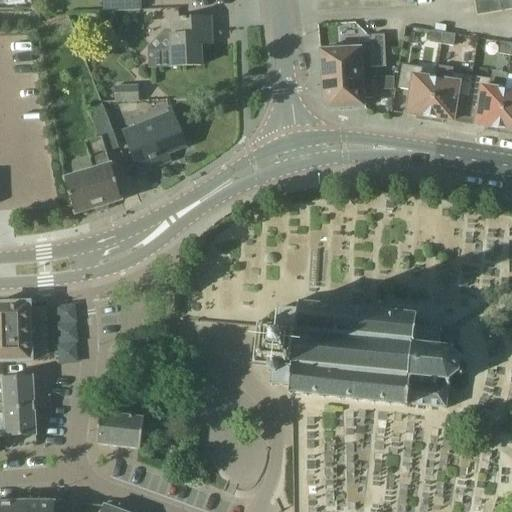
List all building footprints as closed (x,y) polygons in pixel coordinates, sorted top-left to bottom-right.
[(103,0),(103,12),(141,10),(140,0),(103,0)] [(502,12),(499,0),(494,0),(474,4),(476,16),(502,12)] [(511,0),(499,0),(502,12),(511,10),(511,0)] [(211,18),(171,19),(172,36),(172,50),(155,50),(156,61),(149,62),(149,68),(173,67),(201,66),(200,35),(212,35),(211,18)] [(430,43),(442,45),(444,33),(432,31),(430,43)] [(444,33),(442,45),(454,47),(456,35),(444,33)] [(320,51),(322,82),(363,80),(363,79),(372,78),(371,68),(387,66),(385,34),(370,35),(370,36),(369,36),(370,43),(354,44),(354,49),(320,51)] [(501,55),(511,56),(511,49),(511,44),(503,43),(501,55)] [(430,122),(437,80),(421,77),(422,69),(403,66),(399,89),(411,91),(407,115),(410,116),(410,115),(418,116),(417,120),(430,122)] [(468,100),(472,77),(454,74),(455,69),(439,67),(437,80),(430,122),(442,124),(443,120),(450,121),(450,122),(453,123),(457,98),(468,100)] [(485,131),(498,133),(505,91),(489,88),(491,80),(472,77),(468,100),(480,102),(476,126),(479,127),(479,126),(486,127),(485,131)] [(363,80),(322,82),(323,104),(329,109),(365,108),(364,99),(373,99),(372,78),(363,79),(363,80)] [(394,91),(394,78),(381,78),(381,91),(394,91)] [(140,102),(139,87),(114,88),(115,103),(140,102)] [(511,92),(505,91),(498,133),(511,135),(511,131),(511,92)] [(90,113),(99,138),(102,137),(113,134),(104,108),(90,113)] [(185,146),(175,118),(142,131),(140,126),(124,132),(141,174),(172,161),(169,153),(185,146)] [(111,165),(102,137),(99,138),(85,142),(94,171),(65,179),(74,209),(76,215),(122,201),(111,165)] [(0,362),(4,363),(30,362),(32,362),(32,360),(31,338),(31,337),(31,329),(31,328),(30,328),(30,306),(30,304),(28,304),(3,305),(0,304),(0,362)] [(416,317),(298,305),(298,312),(283,310),(279,309),(277,328),(258,327),(255,360),(255,362),(254,366),(268,367),(268,369),(271,373),(272,374),(271,386),(289,388),(289,393),(396,405),(398,404),(436,407),(439,378),(446,373),(450,377),(453,375),(449,370),(450,368),(450,361),(456,362),(456,358),(450,357),(444,350),(452,343),(449,340),(447,342),(440,334),(441,328),(444,325),(442,323),(439,325),(429,324),(429,318),(426,318),(425,324),(415,323),(416,317)] [(43,320),(49,320),(50,361),(71,361),(69,307),(42,308),(43,320)] [(135,377),(163,378),(165,352),(137,350),(135,377)] [(24,404),(34,403),(33,377),(2,379),(3,382),(0,382),(0,409),(4,409),(4,410),(25,409),(24,404)] [(4,409),(0,409),(0,414),(5,414),(6,451),(30,447),(36,441),(36,436),(34,403),(24,404),(25,409),(4,410),(4,409)] [(144,419),(100,414),(98,445),(140,450),(144,419)] [(149,424),(149,427),(151,427),(161,428),(162,415),(156,415),(153,414),(151,414),(149,424)] [(23,511),(24,502),(0,503),(0,511),(23,511)] [(24,502),(23,511),(55,511),(55,503),(24,502)]
